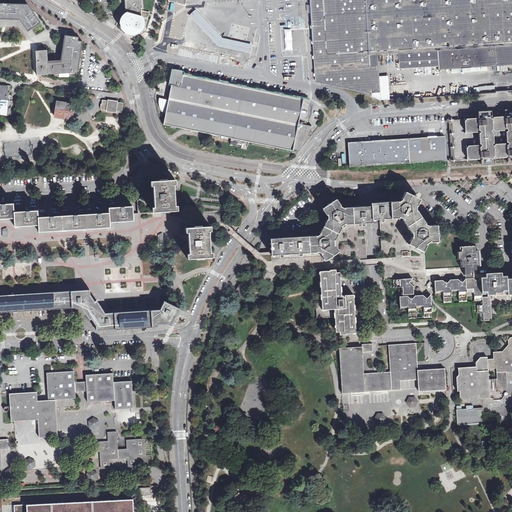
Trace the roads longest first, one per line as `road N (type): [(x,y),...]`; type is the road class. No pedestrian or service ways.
road 1 (unclassified): [(430,331),(381,330),(370,193),(319,181)]
road 2 (tertiary): [(188,344),(177,418),(182,511)]
road 3 (tertiary): [(511,101),(358,115)]
road 4 (residential): [(143,133),(123,54),(65,16)]
road 5 (residential): [(65,16),(115,62),(143,133)]
road 6 (tertiary): [(193,327),(267,214)]
